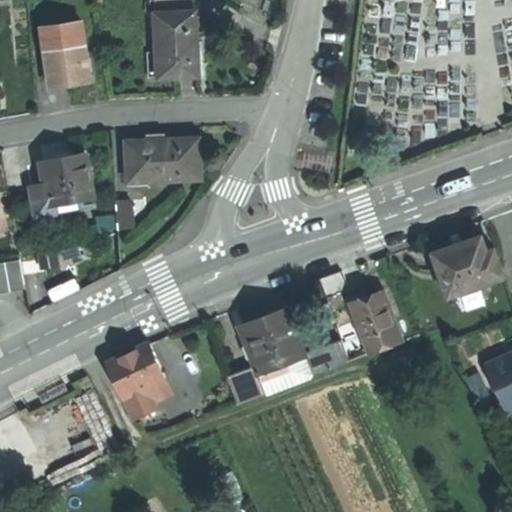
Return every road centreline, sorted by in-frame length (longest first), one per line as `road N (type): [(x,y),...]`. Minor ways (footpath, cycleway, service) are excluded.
road 1 (residential): [(0,136),(125,117),(280,111)]
road 2 (primary): [(0,375),(211,275)]
road 3 (primary): [(299,243),(511,166)]
road 4 (residential): [(270,144),(231,185),(213,236),(211,275)]
